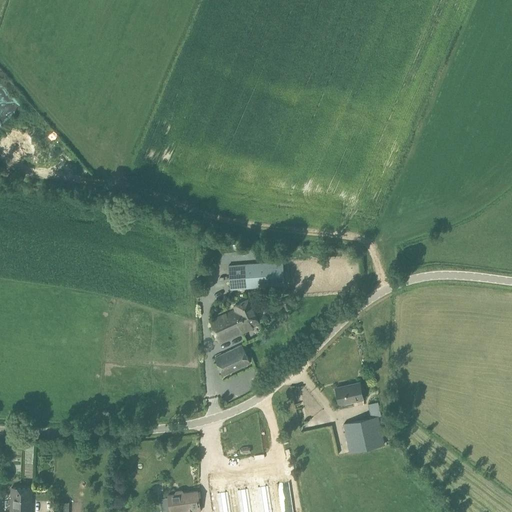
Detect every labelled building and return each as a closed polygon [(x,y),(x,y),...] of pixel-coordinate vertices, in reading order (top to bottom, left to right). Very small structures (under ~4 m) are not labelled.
[(229,265),(231,290),(292,286),(288,260),(229,265)] [(288,311),(292,308),(288,298),(283,301),(288,311)] [(211,322),(220,343),(260,324),(249,299),(234,306),(236,310),(211,322)] [(224,376),(252,364),(243,345),(215,358),(224,376)] [(336,388),(340,404),(364,399),(361,383),(336,388)] [(367,414),(375,413),(372,399),(365,400),(367,414)] [(303,419),(300,404),(295,405),(298,420),(303,419)] [(344,423),(351,452),(385,445),(380,415),(344,423)] [(329,425),(301,431),(316,511),(326,511),(345,509),(329,425)] [(274,511),(271,486),(212,494),(214,511),(274,511)] [(10,511),(32,511),(33,488),(12,487),(10,511)] [(168,494),(169,497),(160,498),(162,511),(170,510),(170,511),(194,511),(201,511),(198,490),(184,492),(183,491),(182,490),(177,491),(176,492),(176,493),(168,494)] [(70,511),(70,502),(59,501),(58,511),(70,511)]
